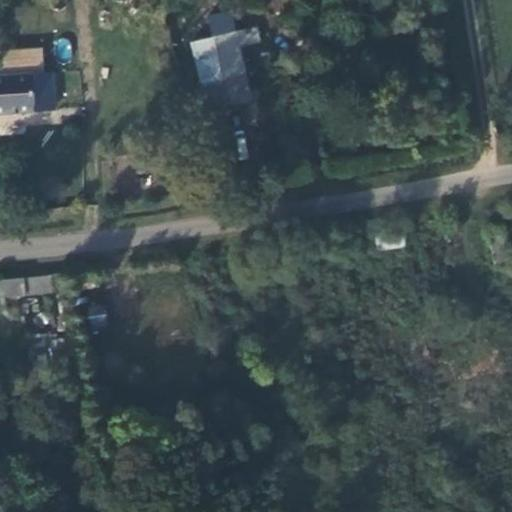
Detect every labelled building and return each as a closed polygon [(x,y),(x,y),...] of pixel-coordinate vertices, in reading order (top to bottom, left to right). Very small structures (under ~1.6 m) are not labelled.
[(237,45),(196,54),(202,83),(244,74),(237,45)] [(0,112),(53,109),(51,74),(0,76),(0,112)] [(245,78),(202,89),(207,109),(250,99),(245,78)] [(501,229),(486,232),(493,267),(508,264),(501,229)] [(402,232),(377,234),(379,249),(404,247),(402,232)] [(53,278),(0,282),(0,289),(0,294),(53,291),(53,278)] [(97,280),(83,283),(86,300),(100,297),(97,280)]
